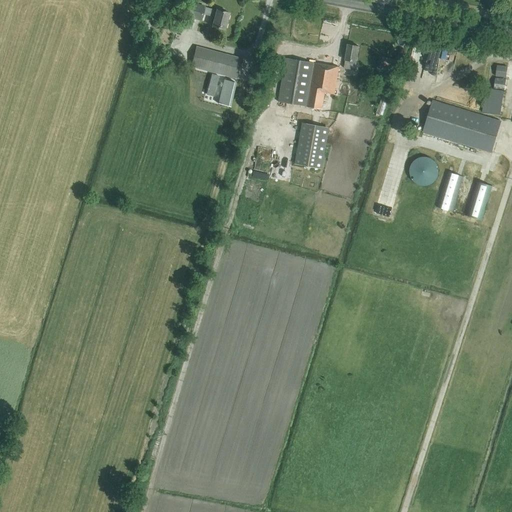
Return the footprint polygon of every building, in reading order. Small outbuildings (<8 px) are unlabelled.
[(216,11),(204,7),(190,3),(186,17),(201,21),(202,14),(214,17),(211,27),(224,30),(229,13),(216,10),(216,11)] [(356,62),(359,46),(348,44),(345,60),(344,68),(350,69),(352,61),(356,62)] [(236,79),(241,58),(195,46),(190,67),(236,79)] [(451,47),(433,47),(434,56),(451,55),(451,47)] [(334,94),(339,67),(286,58),(278,102),(322,109),(325,92),(334,94)] [(505,90),(507,79),(495,77),(494,88),(505,90)] [(223,78),(216,102),(229,106),(236,82),(223,78)] [(491,153),(501,122),(432,100),(423,132),(491,153)] [(323,168),(329,126),(301,122),(295,164),(323,168)] [(427,185),(432,183),(435,180),(438,177),(439,172),(439,167),(436,163),(433,159),(429,157),(424,156),(420,157),(416,159),(412,162),(410,167),(410,172),(411,177),(413,180),(417,183),(422,185),(427,185)] [(453,212),(464,177),(449,172),(438,207),(453,212)] [(482,221),(492,185),(477,181),(466,216),(482,221)]
